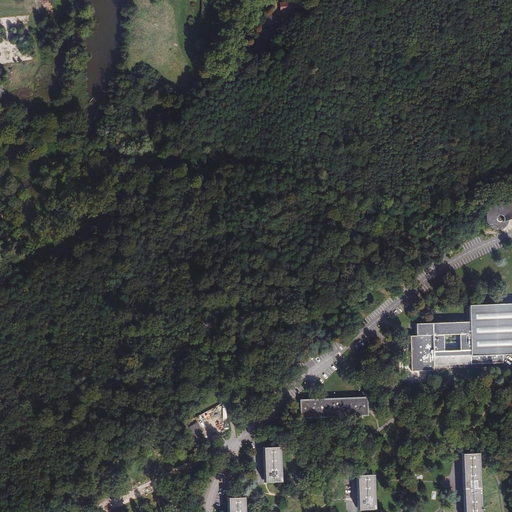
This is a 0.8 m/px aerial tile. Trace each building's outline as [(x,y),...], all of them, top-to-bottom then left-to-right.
[(201,0),(201,10),(197,30),(191,43),(208,54),(229,10),(229,0),(201,0)] [(296,14),(295,4),(275,8),(277,18),(296,14)] [(506,216),(509,213),(506,206),(502,204),(498,203),(494,203),(489,205),(489,209),(490,212),(485,219),(486,224),(489,228),(495,230),(499,229),(498,228),(501,226),(503,223),(504,219),(503,216),(504,214),(506,216)] [(417,323),(417,334),(411,334),(412,370),(435,370),(435,366),(453,366),(502,364),(502,354),(511,353),(511,302),(469,305),(469,321),(417,323)] [(297,352),(303,359),(310,353),(305,346),(297,352)] [(369,398),(300,400),(300,419),(370,416),(369,398)] [(198,424),(193,416),(186,420),(188,429),(194,439),(202,434),(196,425),(198,424)] [(262,448),(264,484),(281,483),(280,447),(272,447),(262,448)] [(467,451),(469,511),(486,511),(484,450),(467,451)] [(357,475),(357,511),(367,511),(375,511),(374,475),(357,475)] [(228,499),(228,511),(245,511),(245,499),(228,499)]
